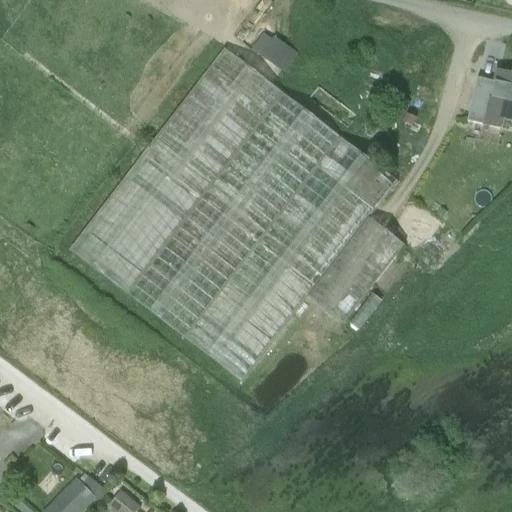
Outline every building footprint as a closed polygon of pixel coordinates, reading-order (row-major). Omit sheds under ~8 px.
[(284,72),(297,55),(265,31),(252,49),(284,72)] [(225,51),(70,253),(127,297),(282,95),(225,51)] [(511,76),(499,74),(496,84),(492,104),(509,108),(506,118),(511,119),(511,76)] [(492,104),(496,84),(477,80),(467,124),(486,128),(492,104)] [(398,184),(282,95),(127,297),(243,385),(308,300),(369,220),(398,184)] [(509,108),(492,104),(486,128),(503,132),(506,118),(509,108)] [(369,220),(308,300),(344,327),(405,248),(369,220)] [(76,482),(45,511),(86,511),(97,500),(76,482)] [(122,492),(109,507),(115,511),(138,511),(142,509),(122,492)]
